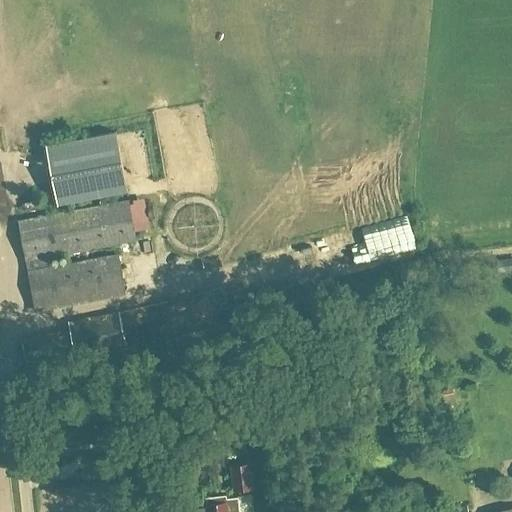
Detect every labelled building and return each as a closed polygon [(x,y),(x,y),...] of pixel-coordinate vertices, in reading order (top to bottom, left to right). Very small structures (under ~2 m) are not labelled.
[(248,269),(203,34),(6,71),(52,307),(248,269)] [(511,257),(496,259),(497,272),(511,270),(511,257)] [(109,447),(109,428),(78,428),(77,447),(109,447)] [(252,488),(251,462),(231,463),(233,490),(252,488)] [(208,511),(239,511),(238,496),(226,498),(226,495),(207,497),(208,511)]
